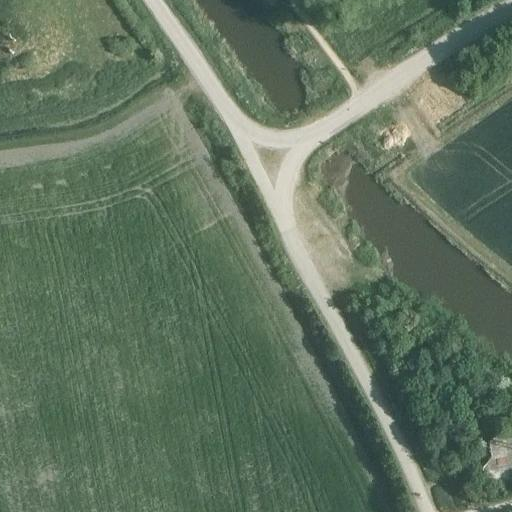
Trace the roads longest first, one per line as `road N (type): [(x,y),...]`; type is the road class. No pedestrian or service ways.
road 1 (unclassified): [(424,511),(363,374),(270,205)]
road 2 (unclassified): [(302,140),(511,8)]
road 3 (unclassified): [(238,128),(148,0)]
